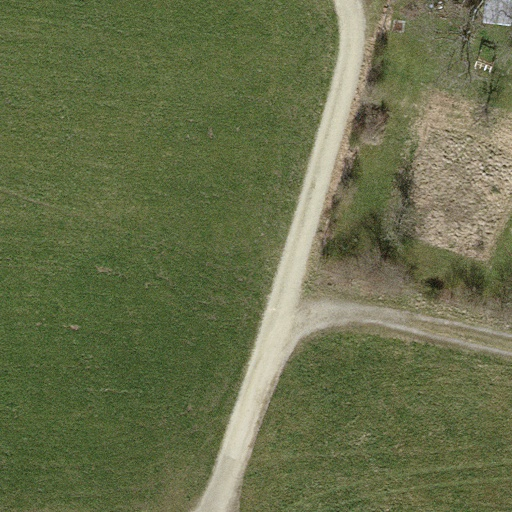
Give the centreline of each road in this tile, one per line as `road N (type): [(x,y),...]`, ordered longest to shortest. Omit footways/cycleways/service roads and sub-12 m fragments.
road 1 (track): [(216,511),(350,83),(358,37),(353,0)]
road 2 (track): [(278,317),(369,314),(511,344)]
